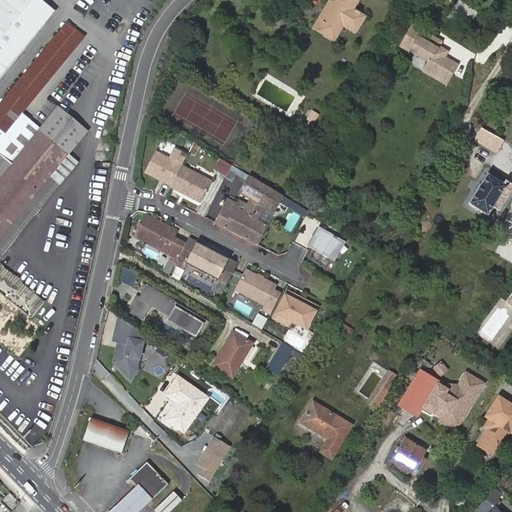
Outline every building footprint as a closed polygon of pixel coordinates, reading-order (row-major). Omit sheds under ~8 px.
[(0,0),(0,77),(52,13),(35,0),(0,0)] [(358,0),(336,0),(335,2),(330,0),(314,28),(334,41),(343,25),(355,32),(365,16),(353,9),(358,0)] [(475,13),(459,2),(449,17),(465,28),(475,13)] [(0,119),(74,29),(66,22),(0,103),(0,119)] [(441,42),(412,25),(405,37),(414,42),(411,47),(416,50),(418,51),(416,55),(428,62),(424,69),(447,82),(456,65),(441,56),(445,50),(438,46),(441,42)] [(85,37),(74,29),(0,119),(0,129),(6,134),(23,114),(85,37)] [(411,47),(414,42),(405,37),(400,46),(409,51),(411,47)] [(447,82),(424,69),(423,71),(445,84),(447,82)] [(0,340),(19,356),(42,328),(0,293),(0,239),(89,133),(59,108),(41,129),(23,114),(6,134),(0,129),(0,340)] [(313,127),(320,115),(313,111),(306,123),(313,127)] [(145,173),(171,186),(181,166),(187,156),(174,149),(169,159),(156,152),(145,173)] [(217,162),(212,170),(223,176),(228,168),(217,162)] [(212,182),(181,166),(171,186),(170,188),(201,203),(212,182)] [(503,184),(488,174),(468,204),(487,216),(489,214),(495,218),(511,190),(511,185),(505,181),(503,184)] [(229,199),(217,222),(258,244),(267,225),(255,219),(263,206),(273,212),(283,195),(248,175),(246,179),(239,192),(250,198),(245,207),(229,199)] [(172,228),(147,216),(136,237),(147,243),(148,241),(171,252),(169,254),(178,259),(185,245),(174,238),(176,235),(170,232),(172,228)] [(328,224),(323,231),(340,241),(345,234),(328,224)] [(318,229),(314,236),(316,237),(311,246),(314,248),(309,257),(325,267),(330,258),(328,256),(343,243),(340,241),(323,231),(318,229)] [(229,260),(188,239),(185,245),(178,259),(175,264),(183,269),(186,264),(218,280),(226,265),(229,260)] [(177,280),(183,269),(175,264),(169,275),(177,280)] [(227,285),(235,270),(226,265),(218,280),(227,285)] [(276,286),(245,270),(235,290),(265,306),(262,310),(270,314),(281,294),(274,290),(276,286)] [(135,294),(126,310),(142,319),(151,304),(168,314),(175,302),(142,283),(138,290),(142,292),(139,296),(135,294)] [(288,291),(285,296),(302,304),(304,300),(288,291)] [(302,304),(285,296),(274,318),(289,326),(291,321),(306,329),(317,309),(316,306),(304,300),(302,304)] [(181,306),(175,302),(168,314),(174,318),(181,306)] [(215,326),(181,306),(174,318),(208,338),(215,326)] [(262,330),(266,323),(256,318),(252,325),(262,330)] [(146,337),(125,322),(117,330),(115,340),(123,342),(121,348),(119,347),(115,362),(124,372),(130,369),(137,371),(146,337)] [(347,338),(352,330),(342,324),(337,332),(347,338)] [(241,331),(236,328),(213,366),(233,377),(253,343),(239,334),(241,331)] [(299,361),(302,355),(282,342),(267,368),(279,375),(291,355),(299,361)] [(447,369),(441,362),(434,368),(441,375),(447,369)] [(130,369),(124,372),(131,380),(137,371),(130,369)] [(401,377),(392,371),(371,404),(379,409),(401,377)] [(437,383),(418,372),(399,404),(418,415),(423,406),(437,383)] [(439,380),(437,383),(423,406),(442,416),(441,423),(458,424),(483,383),(466,373),(458,385),(446,384),(439,380)] [(208,397),(178,376),(166,394),(176,402),(165,420),(184,433),(208,397)] [(486,428),(477,444),(492,453),(506,430),(509,431),(511,426),(511,408),(496,398),(485,417),(487,418),(482,426),(486,428)] [(354,425),(313,401),(300,422),(330,440),(322,453),(333,459),(354,425)] [(127,432),(89,420),(83,441),(120,453),(127,432)] [(232,449),(214,438),(197,465),(202,468),(198,476),(211,483),(232,449)] [(406,439),(393,461),(411,472),(414,467),(421,456),(424,451),(406,439)] [(426,459),(421,456),(414,467),(419,470),(426,459)] [(137,486),(151,500),(166,485),(146,463),(130,478),(137,486)] [(493,506),(501,493),(491,485),(484,498),(493,506)] [(138,511),(151,500),(137,486),(122,500),(109,511),(138,511)] [(166,511),(180,499),(172,491),(153,509),(156,511),(166,511)]
